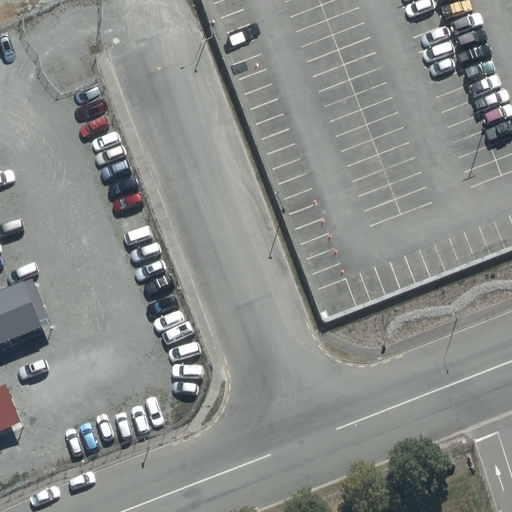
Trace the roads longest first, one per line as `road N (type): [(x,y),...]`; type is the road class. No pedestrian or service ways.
road 1 (unclassified): [(304,442),(155,38)]
road 2 (tertiary): [(304,442),(511,362)]
road 3 (tertiary): [(123,511),(304,442)]
